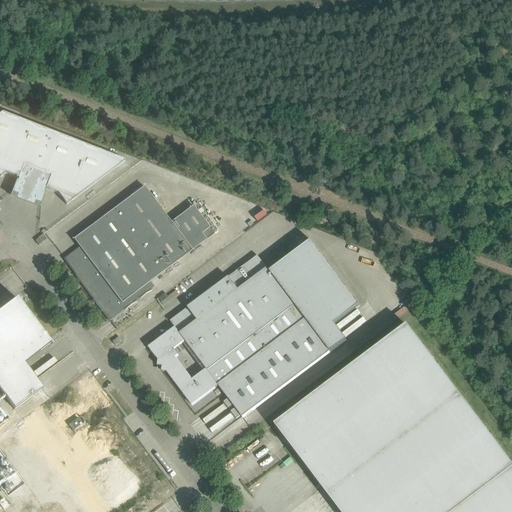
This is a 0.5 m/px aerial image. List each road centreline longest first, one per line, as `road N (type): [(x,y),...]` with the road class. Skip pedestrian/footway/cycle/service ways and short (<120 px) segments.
road 1 (unknown): [(0,438),(245,247),(275,232),(311,228),(379,284),(389,310),(383,321),(180,465)]
road 2 (unclassified): [(0,252),(20,252),(215,511)]
